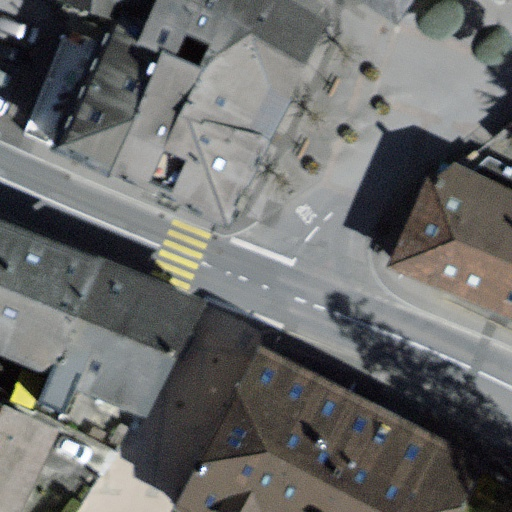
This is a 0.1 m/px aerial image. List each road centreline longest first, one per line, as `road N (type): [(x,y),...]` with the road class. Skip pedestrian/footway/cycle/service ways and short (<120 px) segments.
road 1 (residential): [(274,292),(307,238),(342,202),(511,85)]
road 2 (secondary): [(0,176),(274,292)]
road 3 (secondary): [(274,292),(511,388)]
